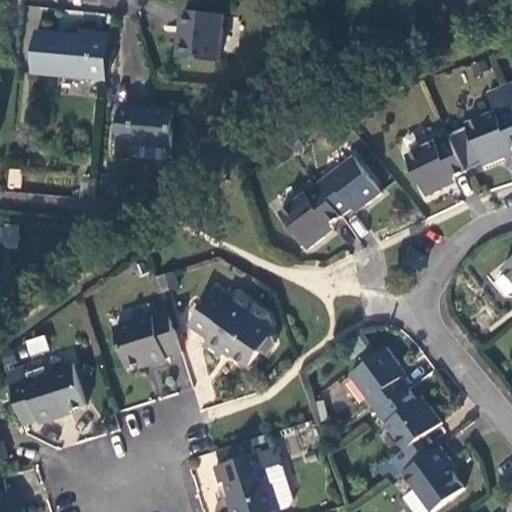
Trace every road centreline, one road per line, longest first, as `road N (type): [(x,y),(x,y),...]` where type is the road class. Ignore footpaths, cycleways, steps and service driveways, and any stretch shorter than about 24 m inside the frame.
road 1 (residential): [(511,420),(436,347),(422,315)]
road 2 (residential): [(422,315),(447,258),(470,237),(511,221)]
